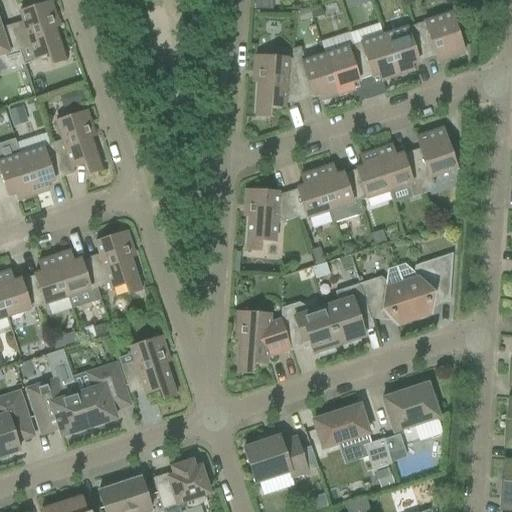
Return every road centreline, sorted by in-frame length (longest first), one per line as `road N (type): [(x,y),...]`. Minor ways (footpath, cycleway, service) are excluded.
road 1 (residential): [(221,163),(498,80)]
road 2 (residential): [(213,425),(483,335)]
road 3 (residential): [(483,335),(498,80)]
road 4 (residential): [(0,493),(213,425)]
road 5 (residential): [(199,378),(221,163)]
road 6 (residential): [(136,195),(70,0)]
road 7 (residential): [(199,378),(136,195)]
road 8 (residential): [(471,511),(483,335)]
road 9 (residential): [(221,163),(231,0)]
road 10 (residential): [(0,241),(136,195)]
